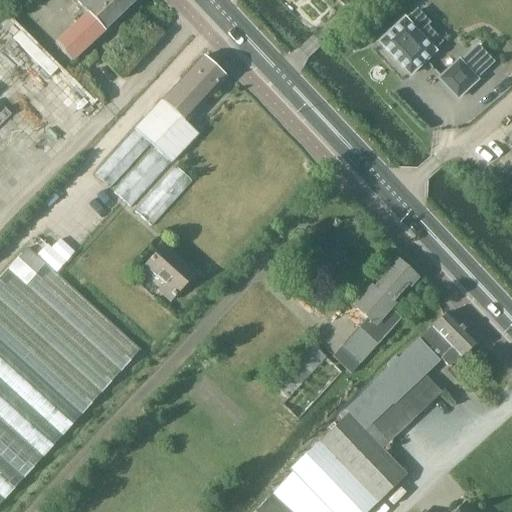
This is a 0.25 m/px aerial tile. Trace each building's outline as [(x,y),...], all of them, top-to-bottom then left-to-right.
[(23,0),(16,7),(33,26),(47,10),(37,0),(23,0)] [(54,44),(71,62),(136,0),(74,0),(87,13),(54,44)] [(403,20),(378,43),(409,75),(433,52),(420,38),(427,31),(424,28),(429,24),(416,10),(408,18),(405,22),(403,20)] [(185,122),(226,79),(202,56),(134,131),(94,175),(110,189),(149,144),(152,147),(113,192),(130,208),(170,163),(170,164),(197,134),(185,122)] [(438,80),(456,99),(475,81),(457,62),(438,80)] [(134,211),(151,226),(190,183),(173,167),(134,211)] [(0,277),(0,505),(140,350),(55,273),(64,262),(63,262),(73,251),(59,239),(50,250),(46,246),(36,256),(27,248),(0,277)] [(157,291),(170,302),(195,274),(163,246),(144,267),(164,284),(157,291)] [(395,262),(353,309),(366,320),(332,357),(350,374),(398,320),(386,309),(414,278),(395,262)] [(422,337),(408,351),(429,371),(439,360),(448,369),(476,343),(447,313),(428,331),(422,337)] [(283,406),(298,419),(340,373),(308,343),(271,384),(289,400),(283,406)] [(292,473),(256,511),(367,511),(406,475),(381,449),(440,393),(424,376),(429,371),(408,351),(346,412),(347,413),(289,469),(292,473)]
